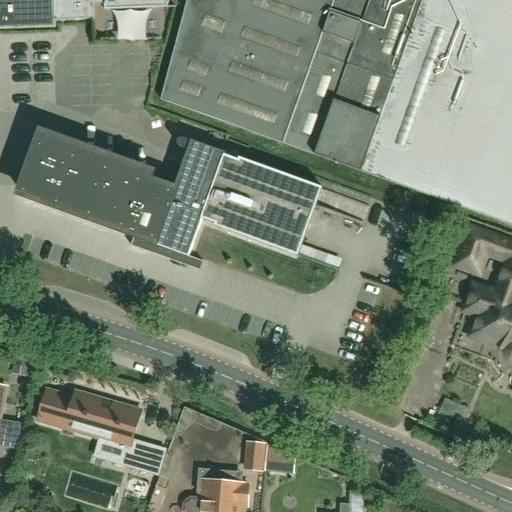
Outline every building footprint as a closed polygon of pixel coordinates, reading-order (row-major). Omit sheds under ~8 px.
[(0,0),(0,27),(12,28),(16,27),(54,27),(54,21),(95,20),(94,5),(105,5),(105,11),(166,10),(169,0),(0,0)] [(511,226),(511,0),(187,0),(161,100),(511,226)] [(179,147),(180,148),(188,151),(174,193),(154,186),(153,189),(146,186),(150,174),(43,136),(22,194),(129,233),(129,235),(135,237),(131,247),(152,254),(155,245),(189,257),(203,220),(216,225),(215,227),(298,257),(323,189),(240,159),(239,161),(225,157),(226,154),(192,142),(192,143),(184,140),(183,140),(182,139),(181,140),(180,140),(179,141),(178,141),(178,142),(178,143),(178,145),(178,146),(178,147),(179,147)] [(511,243),(465,226),(451,268),(482,279),(491,255),(506,261),(495,293),(474,286),(465,311),(474,315),(467,336),(503,348),(502,351),(502,353),(502,356),(503,359),(505,361),(506,363),(509,365),(511,366),(511,243)] [(0,445),(1,445),(13,447),(17,425),(0,422),(6,387),(0,386),(0,445)] [(131,441),(140,411),(75,392),(73,398),(46,390),(37,421),(98,439),(128,447),(124,459),(133,462),(132,468),(145,472),(160,476),(167,451),(153,447),(131,441)] [(441,400),(437,413),(461,421),(465,409),(441,400)] [(248,444),(246,470),(262,472),(264,446),(248,444)] [(269,446),(266,474),(278,476),(280,451),(269,446)] [(244,486),(244,485),(226,483),(227,473),(201,470),(199,493),(202,493),(201,499),(191,498),(185,503),(184,511),(240,511),(242,506),(247,506),(249,486),(244,486)]
